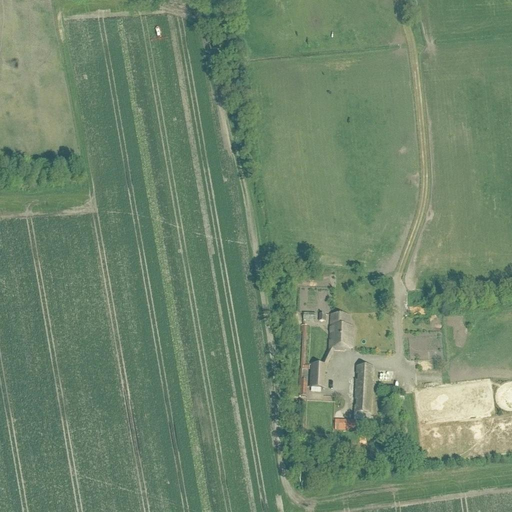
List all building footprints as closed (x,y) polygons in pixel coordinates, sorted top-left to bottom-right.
[(302,324),(312,324),(312,315),(303,315),(302,324)] [(332,318),(330,352),(345,352),(345,349),(352,350),(351,329),(347,329),(347,319),(332,318)] [(305,367),(307,329),(301,328),(301,335),(303,335),(301,373),(309,373),(310,368),(305,367)] [(327,366),(311,365),(309,390),(326,391),(326,382),(325,382),(325,374),(327,375),(327,366)] [(370,417),(372,417),(375,369),(356,368),(356,376),(357,376),(357,382),(355,382),(354,401),(356,401),(356,406),(354,406),(353,416),(355,416),(370,417)] [(370,433),(370,423),(370,417),(355,416),(355,423),(354,432),(370,433)] [(320,434),(330,433),(329,423),(319,424),(320,434)]
